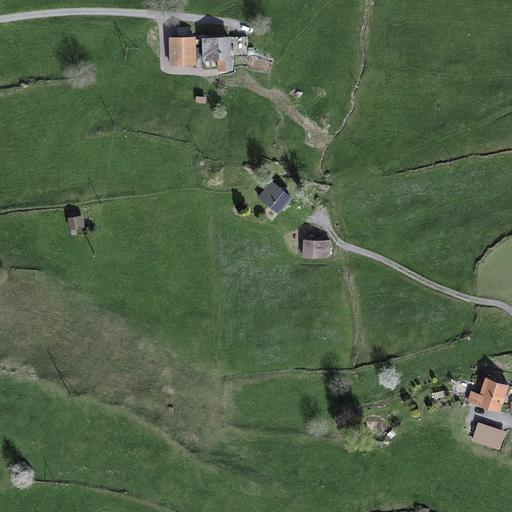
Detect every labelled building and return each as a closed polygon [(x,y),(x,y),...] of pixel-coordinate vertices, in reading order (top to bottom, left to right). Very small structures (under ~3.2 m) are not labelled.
[(171,37),(171,65),(195,65),(194,41),(194,37),(171,37)] [(219,70),(230,69),(229,37),(203,38),(203,60),(219,59),(219,70)] [(234,57),(248,56),(247,37),(233,38),(234,57)] [(259,196),(277,212),(290,197),(272,181),(259,196)] [(80,216),(79,212),(68,214),(71,229),(82,228),(80,216)] [(323,257),(323,256),(329,257),(330,240),(304,239),(303,256),(323,257)] [(472,393),(469,402),(499,411),(508,385),(486,378),(480,396),(472,393)] [(499,448),(504,433),(479,424),(474,440),(499,448)]
